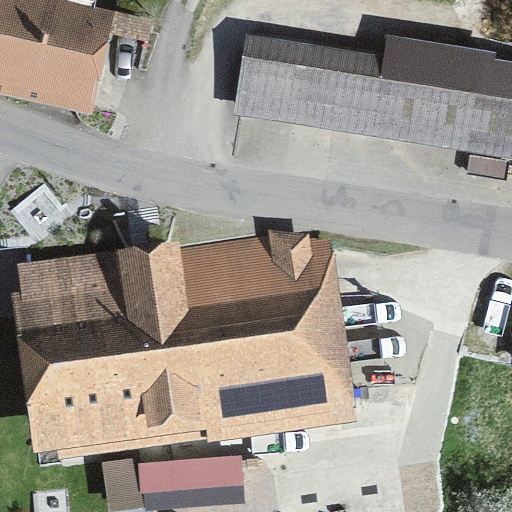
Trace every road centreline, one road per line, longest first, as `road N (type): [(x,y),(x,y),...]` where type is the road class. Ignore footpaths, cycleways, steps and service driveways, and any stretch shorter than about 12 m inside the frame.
road 1 (unclassified): [(0,135),(46,158),(178,193),(511,251)]
road 2 (track): [(132,181),(163,38),(183,0)]
